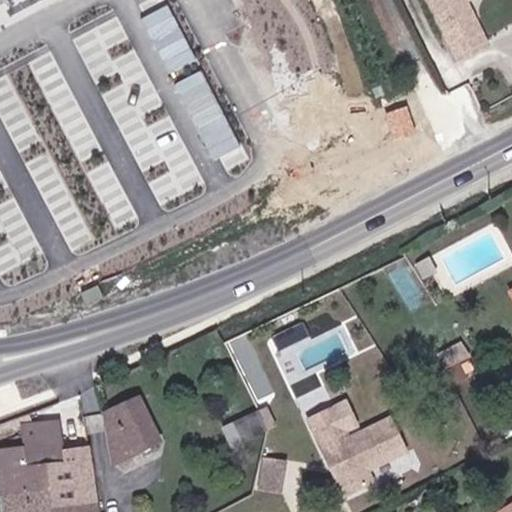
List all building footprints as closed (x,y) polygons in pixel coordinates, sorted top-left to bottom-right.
[(428,0),(461,65),(495,48),(474,6),(486,0),(428,0)] [(414,135),(405,105),(385,111),(395,142),(414,135)] [(278,347),(308,334),(303,323),(273,336),(278,347)] [(162,439),(140,398),(110,412),(117,462),(162,439)] [(268,435),(290,423),(281,404),(260,416),(268,435)] [(226,432),(237,452),(268,435),(260,416),(226,432)] [(369,466),(393,455),(395,459),(410,451),(394,418),(326,450),(333,464),(338,462),(339,466),(337,473),(348,495),(377,482),(369,466)] [(66,422),(28,425),(33,473),(52,471),(97,467),(94,446),(68,449),(66,422)] [(52,471),(33,473),(28,425),(12,427),(14,448),(1,450),(6,497),(35,493),(40,497),(54,495),(52,471)] [(64,506),(100,502),(97,467),(52,471),(54,495),(55,507),(64,506)] [(6,497),(7,511),(65,511),(64,506),(55,507),(54,495),(40,497),(35,493),(6,497)] [(64,506),(65,511),(101,511),(100,502),(64,506)]
